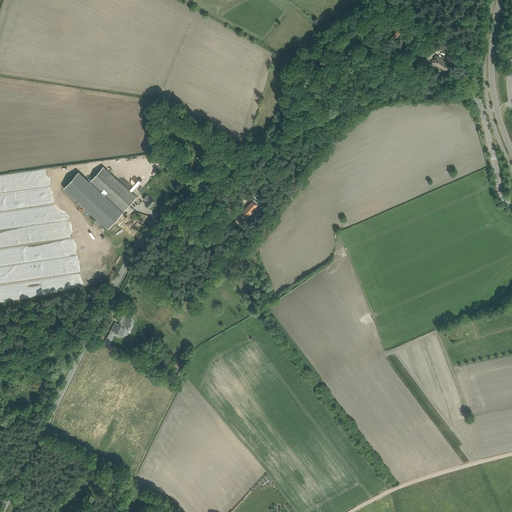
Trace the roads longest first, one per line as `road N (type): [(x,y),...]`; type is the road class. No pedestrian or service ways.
road 1 (unclassified): [(511,206),(500,193),(479,102),(458,92),(364,97),(210,177),(173,201),(139,242),(1,511)]
road 2 (track): [(511,454),(408,483),(350,511)]
road 3 (track): [(41,431),(167,494),(183,511)]
road 4 (tertiary): [(511,150),(492,86),(500,0)]
